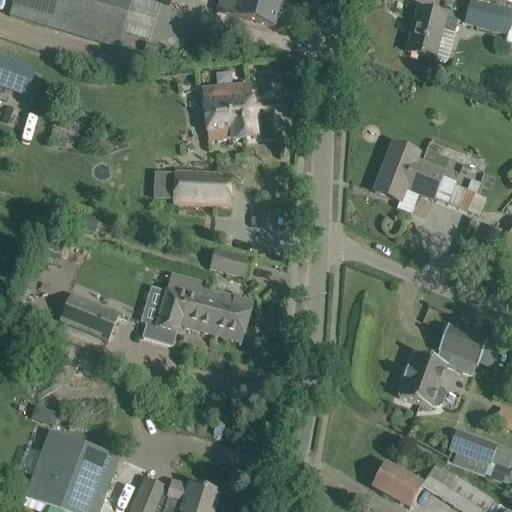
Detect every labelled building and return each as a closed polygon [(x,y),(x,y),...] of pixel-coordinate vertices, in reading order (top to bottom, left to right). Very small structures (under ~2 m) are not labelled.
[(159,7),(137,0),(13,0),(8,18),(116,51),(121,34),(149,42),(159,7)] [(233,18),(254,24),(274,29),(281,0),(220,0),(217,13),(233,17),(233,18)] [(511,12),(472,2),(465,26),(505,36),(503,43),(511,45),(511,12)] [(444,19),(438,17),(419,12),(407,55),(427,60),(433,61),(440,32),(454,36),(457,23),(444,19)] [(0,90),(25,100),(35,73),(0,59),(0,90)] [(232,142),(256,139),(250,87),(202,91),(208,143),(231,141),(232,142)] [(3,108),(2,116),(26,121),(27,113),(3,108)] [(54,126),(49,147),(64,150),(69,129),(54,126)] [(456,184),(441,179),(444,174),(415,162),(418,157),(393,147),(374,195),(399,204),(404,191),(433,202),(433,201),(468,215),(468,214),(478,218),(485,200),(475,196),(455,188),(456,184)] [(173,206),(229,209),(230,177),(174,174),(173,206)] [(82,214),(77,230),(96,235),(100,218),(82,214)] [(481,253),(492,258),(502,234),(490,229),(481,253)] [(39,234),(34,249),(61,257),(66,242),(39,234)] [(215,252),(210,271),(248,281),(253,262),(215,252)] [(146,327),(142,341),(151,343),(172,349),(175,336),(176,336),(178,328),(211,337),(221,295),(199,289),(200,285),(171,277),(155,330),(146,327)] [(221,295),(211,337),(241,345),(252,304),(221,295)] [(108,343),(118,317),(69,297),(59,323),(108,343)] [(398,400),(417,407),(431,412),(432,410),(436,411),(441,408),(446,397),(443,391),(440,389),(447,371),(445,370),(449,359),(477,369),(486,344),(447,329),(438,353),(442,354),(438,365),(415,356),(408,374),(406,373),(403,382),(405,383),(398,400)] [(109,429),(109,405),(71,406),(72,430),(109,429)] [(511,414),(502,410),(496,426),(511,432),(511,414)] [(55,511),(99,511),(118,460),(49,434),(25,500),(55,511)] [(458,468),(485,478),(496,449),(458,435),(451,454),(462,457),(458,468)] [(371,490),(388,499),(409,511),(423,486),(384,465),(371,490)] [(436,468),(422,490),(458,511),(489,511),(494,504),(436,468)] [(131,511),(213,511),(218,497),(199,491),(190,488),(190,490),(172,485),(170,491),(169,495),(164,493),(165,490),(144,481),(131,511)]
